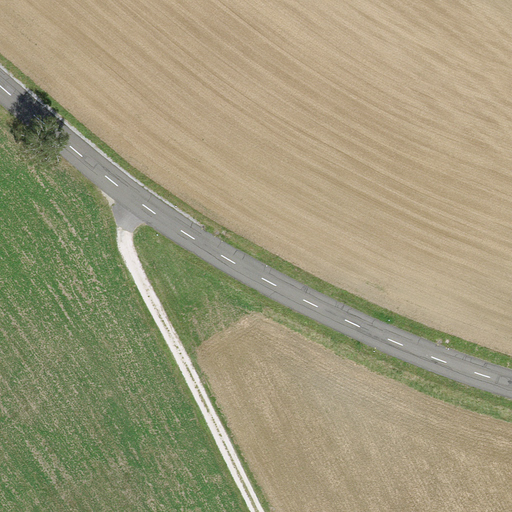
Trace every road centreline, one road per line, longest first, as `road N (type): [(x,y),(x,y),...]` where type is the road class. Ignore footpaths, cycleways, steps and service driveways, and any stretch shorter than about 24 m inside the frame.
road 1 (tertiary): [(0,95),(125,197),(241,272),(385,345),(511,393)]
road 2 (track): [(125,197),(124,242),(252,511)]
